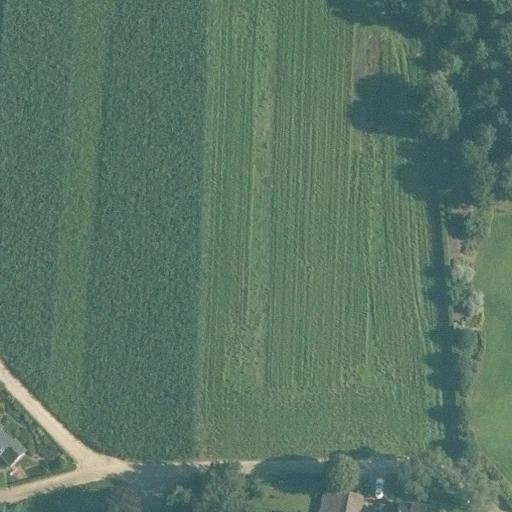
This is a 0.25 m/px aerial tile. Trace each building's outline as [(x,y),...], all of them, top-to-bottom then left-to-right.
[(468,40),(464,48),(475,54),(479,46),(468,40)] [(309,48),(285,47),(284,95),(308,96),(309,48)] [(332,48),(309,48),(308,96),(331,96),(332,48)] [(355,49),(332,48),(331,96),(354,97),(355,49)] [(377,49),(355,49),(354,97),(353,97),(353,98),(377,99),(377,97),(376,97),(377,49)] [(400,50),(377,49),(376,97),(377,97),(399,98),(400,50)] [(424,50),(400,50),(399,98),(423,98),(424,50)] [(290,257),(289,308),(312,308),(314,258),(290,257)] [(336,258),(335,309),(358,309),(359,259),(360,259),(360,258),(335,257),(335,258),(336,258)] [(314,258),(312,308),(335,309),(336,258),(335,258),(314,258)] [(359,259),(358,309),(381,310),(382,260),(360,259),(359,259)] [(405,260),(404,310),(427,311),(429,259),(404,259),(404,260),(405,260)] [(382,260),(381,310),(404,310),(405,260),(382,260)] [(14,444),(11,447),(0,435),(0,458),(10,468),(24,455),(14,444)] [(338,496),(335,511),(360,511),(362,501),(338,496)]
